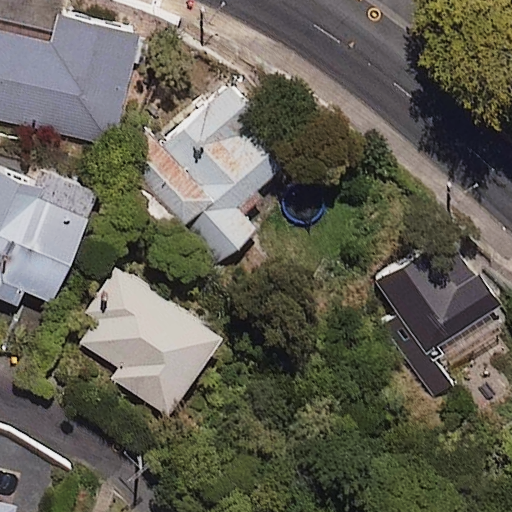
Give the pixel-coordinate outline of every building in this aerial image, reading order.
[(137,29),(55,11),(49,40),(0,29),(0,118),(111,144),(137,29)] [(297,158),(227,82),(162,142),(140,118),(112,143),(221,262),(257,228),(240,209),(297,158)] [(39,175),(0,158),(0,300),(14,306),(21,289),(50,301),(96,191),(42,169),(39,175)] [(498,302),(445,229),(378,279),(430,351),(498,302)] [(219,336),(114,267),(69,336),(117,367),(110,377),(167,415),(219,336)]
